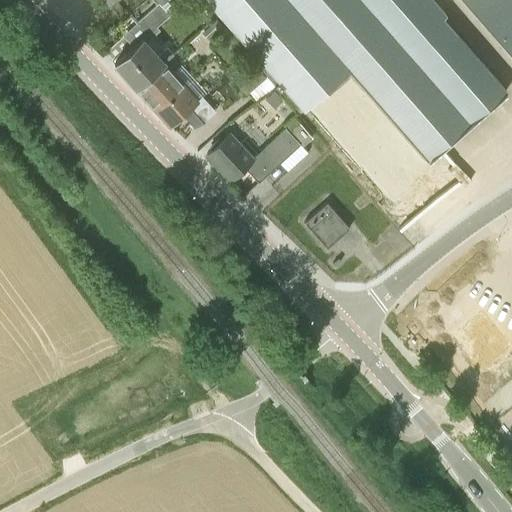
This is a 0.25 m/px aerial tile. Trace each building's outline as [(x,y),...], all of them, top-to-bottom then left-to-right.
[(102,0),(109,7),(117,0),(210,0),(304,107),(349,68),(428,158),(506,90),(442,18),(446,12),(435,0),(102,0)] [(161,5),(166,0),(153,0),(157,4),(138,21),(137,22),(147,34),(156,26),(169,14),(161,5)] [(511,0),(464,0),(511,55),(511,0)] [(222,25),(215,17),(201,29),(208,37),(222,25)] [(157,56),(142,39),(133,46),(114,64),(136,88),(164,62),(173,54),(167,47),(157,56)] [(197,99),(170,70),(164,62),(136,88),(169,125),(197,99)] [(246,93),(266,77),(253,62),(234,77),(246,93)] [(428,158),(349,68),(304,107),(304,108),(393,210),(419,187),(409,175),(428,158)] [(272,91),(264,98),(273,108),(281,100),(272,91)] [(312,136),(294,116),(284,124),(285,126),(300,143),(302,145),(312,136)] [(258,182),(300,143),(285,126),(253,156),(230,132),(207,153),(230,179),(244,166),(258,182)] [(327,247),(349,227),(327,201),(304,221),(327,247)] [(511,349),(511,317),(507,312),(496,322),(485,310),(455,337),(488,372),(511,349)]
